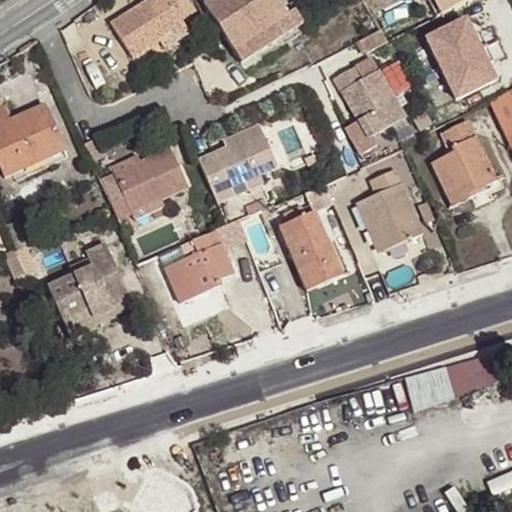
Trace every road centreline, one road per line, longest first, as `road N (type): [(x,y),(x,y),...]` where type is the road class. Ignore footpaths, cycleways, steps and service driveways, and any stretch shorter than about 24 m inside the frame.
road 1 (unknown): [(35,9),(90,104),(106,114),(167,103),(321,43)]
road 2 (primary): [(230,395),(511,305)]
road 3 (primary): [(0,480),(230,395)]
road 4 (primary): [(230,395),(0,459)]
